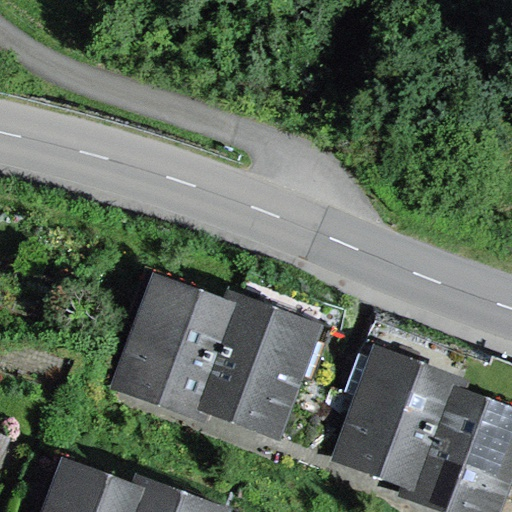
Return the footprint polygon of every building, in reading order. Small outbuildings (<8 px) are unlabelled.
[(197,408),(201,398),(230,319),(161,293),(127,382),(197,408)] [(304,336),(234,310),(201,398),(270,425),(304,336)] [(511,408),(511,365),(494,359),(480,397),(511,408)] [(348,455),(418,481),(419,475),(451,391),(382,365),(348,455)] [(418,481),(414,489),(474,511),(486,511),(511,442),(511,424),(448,401),(452,392),(451,391),(418,481)] [(55,511),(135,511),(139,504),(69,477),(55,511)] [(189,511),(142,494),(139,504),(135,511),(189,511)]
